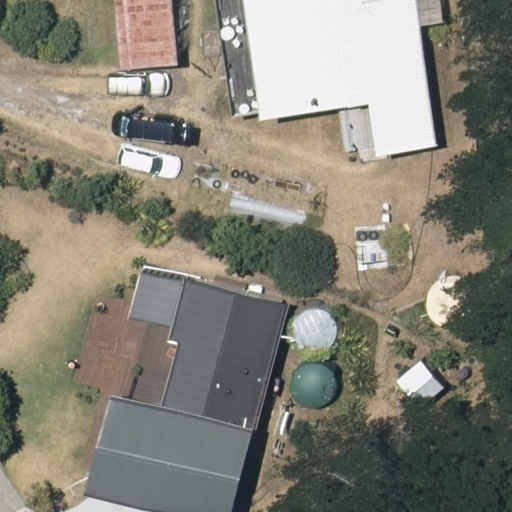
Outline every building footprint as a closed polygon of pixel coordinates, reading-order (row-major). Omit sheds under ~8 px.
[(121,0),(127,60),(186,54),(182,0),(121,0)] [(259,0),(275,102),(381,88),(388,143),(447,135),(429,0),(259,0)] [(401,204),(352,205),(354,286),(403,285),(401,204)] [(194,268),(179,329),(188,332),(172,389),(128,378),(102,473),(240,510),(297,295),(194,268)] [(346,365),(316,359),(310,391),(339,398),(346,365)]
